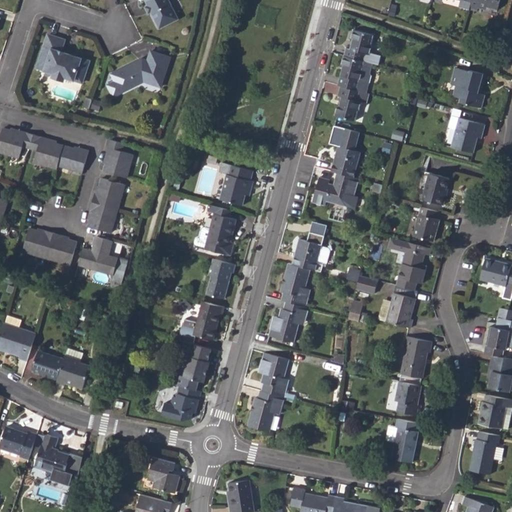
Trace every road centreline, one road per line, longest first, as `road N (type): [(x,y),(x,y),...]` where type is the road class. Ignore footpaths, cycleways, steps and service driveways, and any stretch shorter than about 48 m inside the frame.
road 1 (residential): [(511,180),(495,226),(464,234),(444,303),(468,375),(442,483),(212,444)]
road 2 (residential): [(212,444),(333,0)]
road 3 (residential): [(212,444),(102,426),(42,407),(0,382)]
road 4 (residential): [(52,219),(75,225),(98,143),(0,115)]
